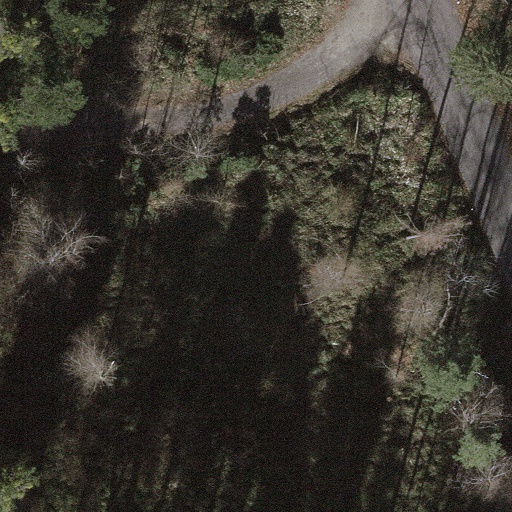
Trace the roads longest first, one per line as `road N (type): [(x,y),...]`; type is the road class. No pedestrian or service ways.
road 1 (track): [(0,128),(259,106),(328,68),(401,0)]
road 2 (unclassified): [(511,237),(420,0)]
